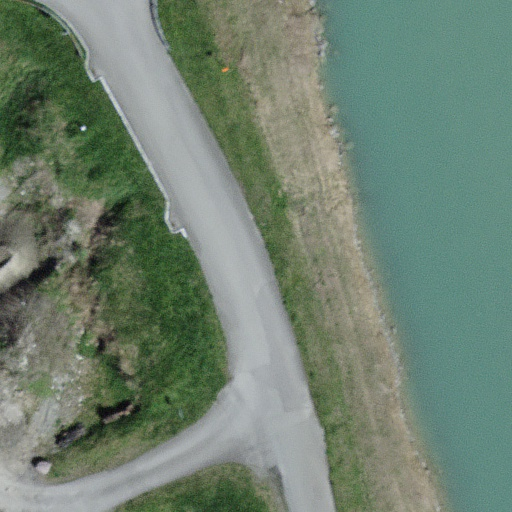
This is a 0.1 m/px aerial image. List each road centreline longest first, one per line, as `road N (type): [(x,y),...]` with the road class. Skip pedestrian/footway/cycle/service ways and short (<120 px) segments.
road 1 (unclassified): [(110,0),(223,227),(305,511)]
road 2 (track): [(278,411),(70,506)]
